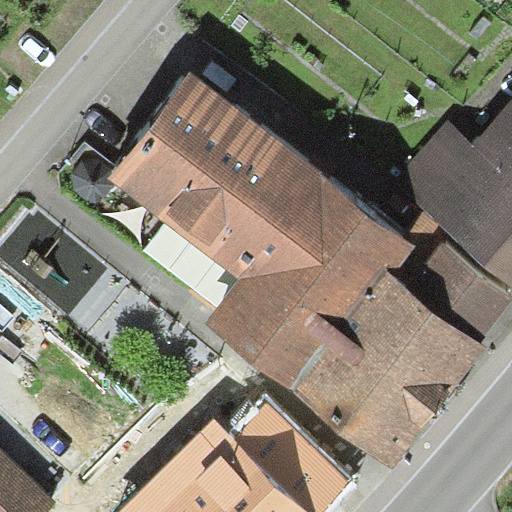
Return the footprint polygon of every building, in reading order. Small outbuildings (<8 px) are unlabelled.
[(511,0),(499,0),(511,10),(511,0)] [(290,377),(390,255),(406,235),(334,176),(197,65),(115,166),(250,276),(216,317),(290,377)] [(463,233),(485,250),(511,217),(511,124),(490,151),(454,122),(403,184),(463,233)] [(94,154),(77,164),(77,183),(94,193),(111,184),(111,164),(94,154)] [(511,217),(485,250),(511,271),(511,217)] [(511,271),(485,250),(463,233),(423,282),(489,335),(511,307),(511,271)] [(489,335),(423,282),(390,255),(290,377),(389,458),(489,335)] [(254,414),(219,451),(284,511),(299,511),(327,482),(254,414)] [(96,511),(284,511),(219,451),(200,433),(170,464),(154,449),(95,511),(96,511)] [(0,511),(29,511),(35,507),(0,473),(0,511)]
